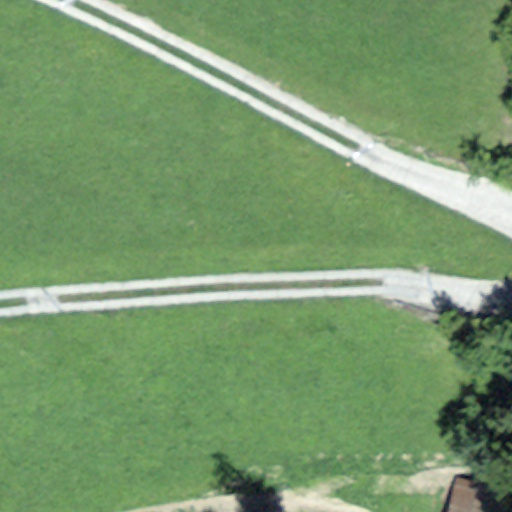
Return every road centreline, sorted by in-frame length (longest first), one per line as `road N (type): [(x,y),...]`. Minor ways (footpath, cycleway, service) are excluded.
road 1 (track): [(511,318),(397,291),(127,301),(0,315)]
road 2 (track): [(53,0),(395,170),(511,210)]
road 3 (track): [(188,511),(314,471),(462,462)]
